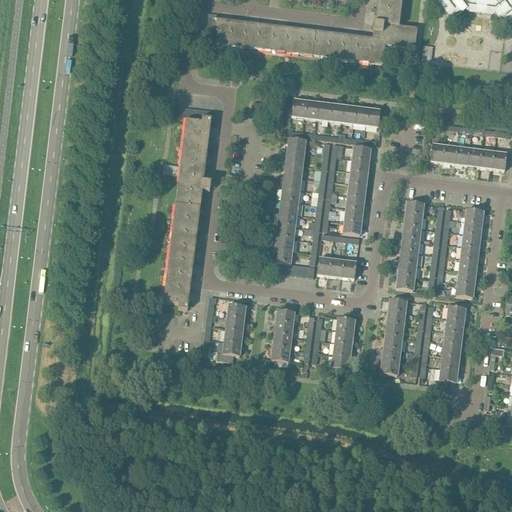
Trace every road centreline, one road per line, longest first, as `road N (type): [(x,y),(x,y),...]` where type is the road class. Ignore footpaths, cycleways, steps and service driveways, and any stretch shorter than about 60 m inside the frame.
road 1 (primary): [(34,511),(22,488),(20,431),(71,0)]
road 2 (residential): [(205,283),(371,302),(385,180),(500,192)]
road 3 (residential): [(205,283),(230,95),(183,89),(193,3),(247,10)]
road 4 (primary): [(41,0),(0,345)]
road 5 (residential): [(471,432),(500,192)]
road 6 (residential): [(247,10),(359,24),(362,0)]
